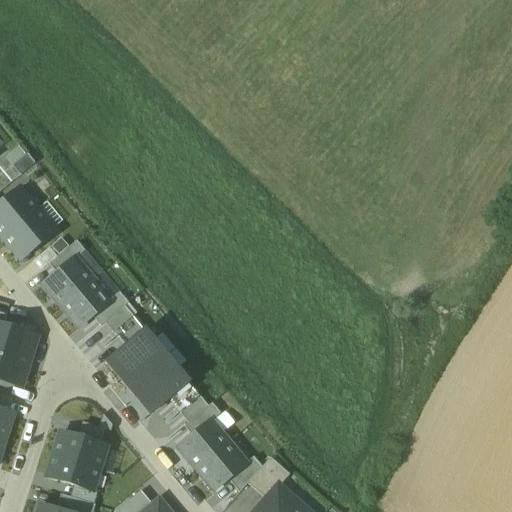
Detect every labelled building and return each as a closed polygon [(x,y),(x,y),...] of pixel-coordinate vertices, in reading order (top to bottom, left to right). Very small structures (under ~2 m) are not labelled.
[(0,237),(2,240),(36,212),(18,191),(0,206),(0,237)] [(2,240),(20,262),(54,234),(36,212),(2,240)] [(48,266),(56,276),(74,260),(75,261),(84,253),(76,243),(48,266)] [(60,309),(92,282),(75,261),(74,260),(56,276),(42,288),(60,309)] [(60,309),(78,331),(92,319),(110,303),(92,282),(60,309)] [(104,325),(124,309),(128,306),(119,295),(110,303),(92,319),(100,328),(104,325)] [(124,309),(104,325),(124,349),(144,333),(124,309)] [(3,329),(0,328),(0,382),(20,389),(35,339),(3,329)] [(128,390),(166,358),(144,333),(124,349),(106,365),(128,390)] [(128,390),(150,416),(167,402),(188,385),(166,358),(128,390)] [(187,426),(208,409),(188,385),(167,402),(187,426)] [(208,409),(187,426),(184,429),(191,438),(210,423),(210,424),(219,416),(211,406),(208,409)] [(0,443),(3,444),(11,417),(0,413),(0,443)] [(195,472),(228,445),(210,424),(210,423),(191,438),(177,450),(195,472)] [(103,473),(111,446),(55,429),(47,456),(103,473)] [(228,445),(195,472),(213,494),(227,482),(246,466),(245,465),(228,445)] [(94,500),(103,473),(47,456),(38,483),(94,500)] [(246,466),(227,482),(239,496),(246,486),(261,469),(253,459),(245,465),(246,466)] [(277,488),(278,489),(290,478),(269,460),(261,469),(246,486),(265,503),(277,488)] [(277,488),(265,503),(256,511),(298,511),(301,509),(278,489),(277,488)] [(141,511),(150,505),(139,493),(116,511),(141,511)] [(61,497),(55,511),(92,511),(94,507),(61,497)] [(141,511),(168,511),(158,499),(150,505),(141,511)]
